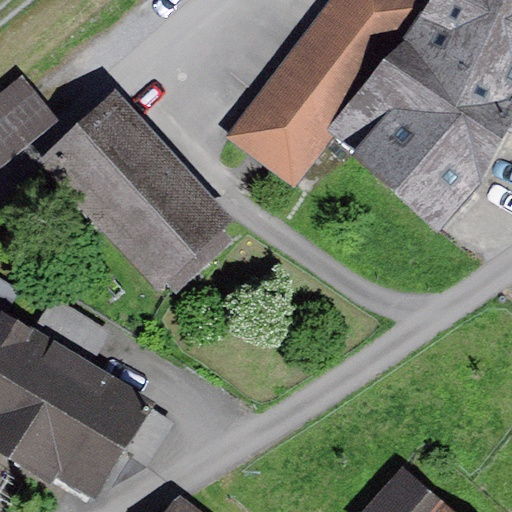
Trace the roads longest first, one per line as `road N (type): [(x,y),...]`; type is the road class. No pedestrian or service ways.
road 1 (track): [(124,511),(226,460),(511,283)]
road 2 (track): [(0,270),(102,323),(266,435)]
road 3 (track): [(0,197),(215,0)]
road 4 (track): [(225,201),(386,307),(474,305)]
